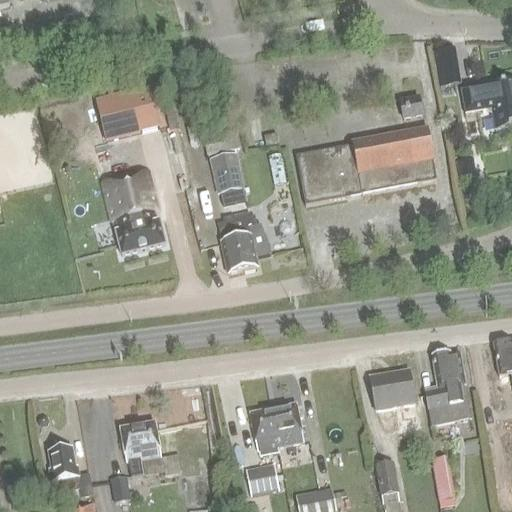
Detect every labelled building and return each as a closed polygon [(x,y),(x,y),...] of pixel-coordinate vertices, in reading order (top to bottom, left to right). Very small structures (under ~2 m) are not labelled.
[(0,0),(0,9),(8,7),(6,0),(0,0)] [(436,73),(438,90),(461,87),(458,69),(436,73)] [(511,83),(462,93),(466,116),(480,114),(480,111),(483,110),(486,105),(490,104),(495,133),(511,130),(511,83)] [(154,90),(97,105),(107,145),(164,131),(154,90)] [(422,118),(419,100),(401,104),(404,121),(422,118)] [(353,149),(296,160),(306,209),(435,184),(431,164),(434,163),(428,132),(409,135),(409,136),(353,147),(353,149)] [(203,141),(207,157),(239,150),(236,134),(203,141)] [(213,162),(220,198),(244,193),(236,157),(213,162)] [(476,178),(473,160),(455,163),(458,181),(476,178)] [(147,174),(103,185),(112,220),(115,219),(118,234),(116,234),(121,257),(165,247),(160,223),(164,222),(160,206),(155,207),(147,174)] [(224,226),(218,227),(222,245),(221,245),(228,277),(244,274),(245,276),(255,274),(254,271),(257,271),(255,261),(271,257),(261,228),(257,229),(255,219),(235,223),(234,219),(223,221),(224,226)] [(511,345),(511,343),(494,346),(500,379),(511,377),(511,378),(511,345)] [(439,393),(426,395),(432,428),(470,421),(464,389),(466,388),(460,355),(450,357),(450,354),(432,358),(439,393)] [(417,418),(408,373),(370,380),(375,412),(395,409),(400,439),(419,435),(417,418)] [(297,407),(273,412),(281,450),(304,445),(297,407)] [(258,454),(259,454),(260,460),(280,456),(279,450),(281,450),(273,412),(250,417),(258,454)] [(160,460),(154,426),(121,432),(127,466),(128,465),(131,482),(158,477),(157,472),(160,472),(158,460),(160,460)] [(48,455),(52,471),(50,472),(52,485),(62,483),(64,495),(79,492),(81,500),(92,498),(88,477),(79,479),(77,469),(75,469),(71,450),(48,455)] [(439,506),(440,511),(454,509),(446,459),(431,462),(438,506),(439,506)] [(381,497),(383,511),(400,511),(398,497),(397,497),(392,465),(374,468),(379,498),(381,497)] [(275,472),(248,478),(252,499),(280,493),(275,472)] [(129,503),(125,481),(110,483),(114,506),(129,503)] [(511,485),(499,488),(502,511),(505,511),(511,511),(511,485)] [(298,511),(334,511),(330,490),(295,497),(298,511)]
